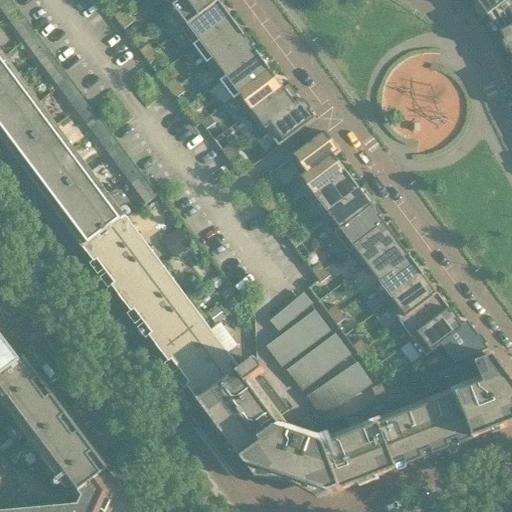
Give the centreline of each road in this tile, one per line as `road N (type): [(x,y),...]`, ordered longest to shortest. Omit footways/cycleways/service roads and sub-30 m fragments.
road 1 (residential): [(262,0),(511,334)]
road 2 (residential): [(246,511),(0,182)]
road 3 (residential): [(0,293),(164,511)]
road 4 (residential): [(511,129),(473,53),(422,0)]
